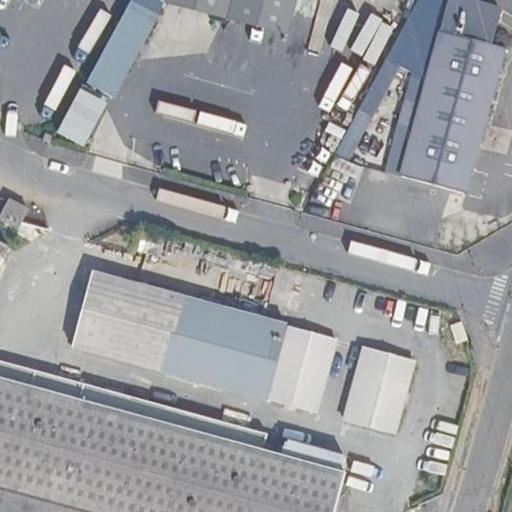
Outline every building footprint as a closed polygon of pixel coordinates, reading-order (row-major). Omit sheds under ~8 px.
[(128,0),(81,87),(109,102),(122,79),(118,77),(131,52),(140,57),(156,28),(151,25),(162,5),(153,0),(128,0)] [(307,0),(153,0),(162,5),(151,25),(156,28),(140,57),(131,52),(118,77),(122,79),(109,102),(115,106),(172,4),(299,36),(307,0)] [(465,195),(505,51),(489,46),(499,11),(457,0),(448,0),(439,32),(427,28),(386,172),(400,176),(465,195)] [(439,32),(448,0),(417,0),(406,22),(427,28),(439,32)] [(105,107),(78,93),(56,134),(83,147),(105,107)] [(355,143),(374,109),(362,103),(344,137),(355,143)] [(0,221),(17,231),(27,211),(0,196),(0,221)] [(168,239),(144,232),(139,252),(163,258),(168,239)] [(0,264),(9,247),(0,242),(0,264)] [(334,340),(92,274),(72,347),(314,414),(334,340)] [(413,362),(366,349),(345,422),(393,435),(413,362)] [(262,451),(266,435),(35,373),(31,389),(0,380),(0,511),(332,511),(343,473),(281,457),(262,451)] [(343,455),(286,439),(281,455),(339,471),(343,455)]
